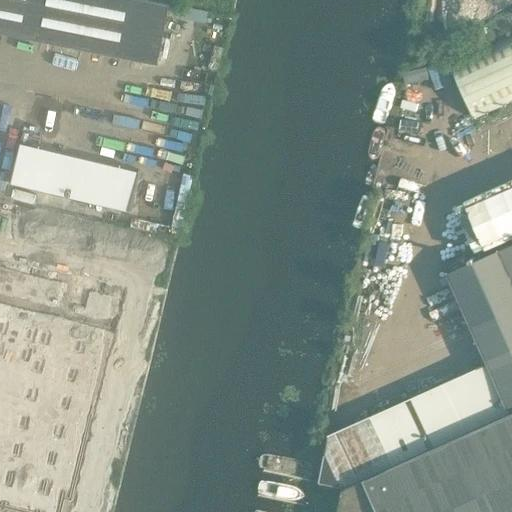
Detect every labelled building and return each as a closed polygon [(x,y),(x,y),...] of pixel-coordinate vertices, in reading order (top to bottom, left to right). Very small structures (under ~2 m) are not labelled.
[(0,0),(0,34),(39,42),(47,0),(0,0)] [(157,66),(168,6),(140,0),(47,0),(39,42),(157,66)] [(511,36),(451,64),(474,118),(511,100),(511,36)] [(10,184),(128,212),(137,172),(20,144),(10,184)] [(511,243),(448,272),(488,362),(507,406),(511,404),(511,243)] [(0,511),(62,511),(65,502),(72,503),(111,340),(110,340),(118,305),(121,292),(0,263),(0,511)] [(329,434),(319,484),(343,489),(366,478),(510,414),(507,406),(488,362),(329,434)] [(511,511),(511,413),(510,414),(366,478),(380,511),(511,511)] [(343,489),(338,511),(380,511),(366,478),(343,489)]
